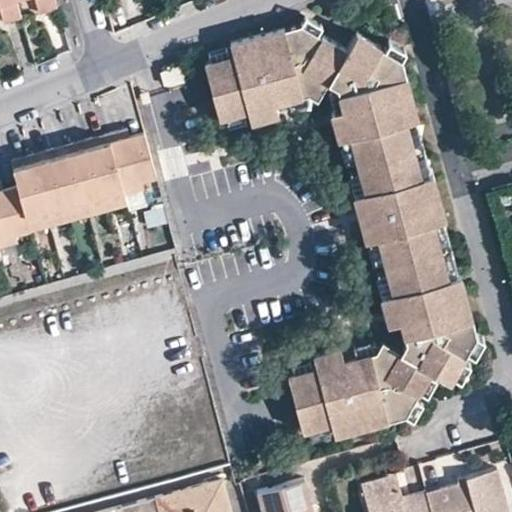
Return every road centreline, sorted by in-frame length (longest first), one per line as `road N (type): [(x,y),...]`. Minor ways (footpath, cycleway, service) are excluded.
road 1 (residential): [(409,0),(511,362)]
road 2 (residential): [(106,63),(261,0)]
